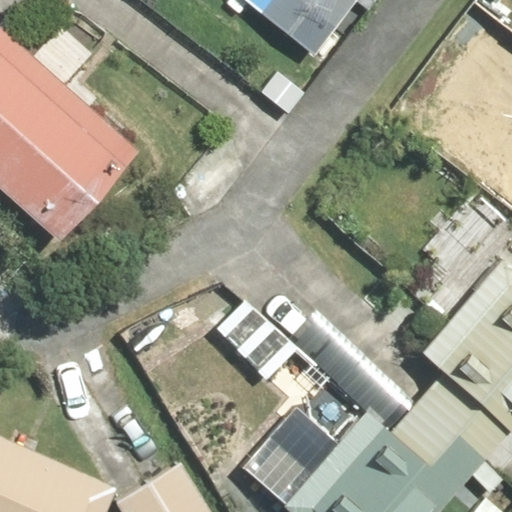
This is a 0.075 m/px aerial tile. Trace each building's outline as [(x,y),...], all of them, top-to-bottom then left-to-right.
[(349,0),(284,0),(315,24),(297,47),(315,62),(339,32),(330,25),(349,0)] [(0,177),(62,233),(141,145),(3,20),(0,23),(0,177)] [(511,161),(497,183),(511,193),(511,161)] [(309,511),(431,511),(511,423),(511,249),(509,247),(420,346),(441,365),(391,421),(369,401),(287,492),(309,511)] [(294,348),(240,296),(203,333),(257,385),(294,348)] [(0,424),(0,511),(104,511),(120,479),(0,424)] [(505,511),(480,490),(474,485),(450,511),(505,511)]
